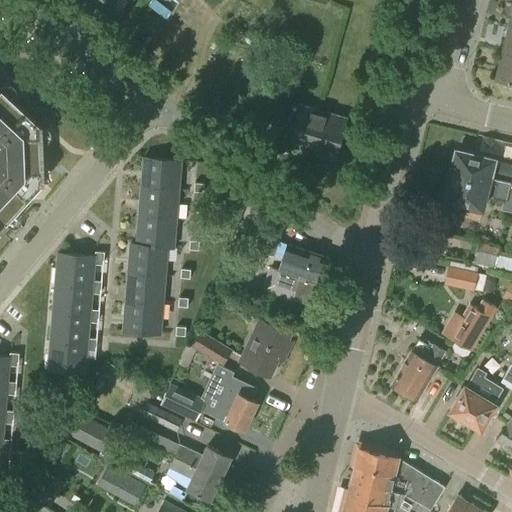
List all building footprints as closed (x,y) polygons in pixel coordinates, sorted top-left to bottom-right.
[(511,55),(511,29),(508,29),(502,54),(511,55)] [(511,81),(511,55),(502,54),(496,77),(511,81)] [(0,223),(41,180),(39,125),(0,88),(0,223)] [(335,159),(347,117),(294,102),(282,144),(335,159)] [(475,171),(511,180),(511,175),(511,163),(458,150),(453,167),(475,173),(475,171)] [(142,186),(175,189),(179,189),(180,174),(176,174),(177,160),(181,161),(181,159),(144,156),(142,186)] [(511,180),(475,171),(475,173),(453,167),(445,199),(483,208),(490,182),(497,184),(494,198),(506,201),(503,210),(511,211),(511,180)] [(205,182),(195,181),(194,191),(204,191),(205,182)] [(174,202),(175,189),(142,186),(139,215),(172,218),(176,218),(177,203),(174,202)] [(202,211),(193,210),(192,219),(201,220),(202,211)] [(171,231),(172,218),(139,215),(137,243),(131,242),(131,243),(164,246),(174,247),(175,232),(171,231)] [(275,254),(285,223),(266,217),(256,248),(275,254)] [(200,240),(190,239),(190,248),(199,249),(200,240)] [(511,269),(511,253),(499,250),(500,246),(477,241),(472,262),(494,267),(495,265),(511,269)] [(163,260),(164,246),(131,243),(129,272),(162,275),(165,275),(167,260),(163,260)] [(314,303),(330,258),(289,244),(280,271),(282,272),(278,283),(298,289),(295,297),(314,303)] [(104,260),(105,251),(96,250),(95,255),(59,252),(57,267),(61,268),(60,281),(93,284),(93,279),(95,259),(104,260)] [(474,289),(478,271),(448,265),(444,283),(474,289)] [(191,268),(182,267),(181,277),(190,278),(191,268)] [(161,288),(162,275),(129,272),(126,301),(159,304),(163,304),(164,289),(161,288)] [(101,289),(102,280),(93,279),(93,284),(60,281),(56,281),(55,296),(59,296),(57,310),(90,313),(91,308),(93,288),(101,289)] [(189,297),(179,296),(178,305),(188,306),(189,297)] [(471,349),(497,306),(482,298),(476,308),(471,304),(464,316),(456,312),(444,333),(456,340),(453,345),(454,350),(462,355),(468,354),(471,349)] [(158,317),(159,304),(126,301),(124,330),(160,333),(162,318),(158,317)] [(99,317),(100,309),(91,308),(90,313),(57,310),(54,309),(52,325),(56,325),(55,339),(88,341),(88,337),(90,317),(99,317)] [(289,337),(291,333),(264,320),(256,337),(252,335),(240,360),(271,375),(282,352),(287,354),(294,340),(289,337)] [(186,326),(177,325),(176,334),(186,335),(186,326)] [(224,364),(233,349),(201,329),(192,344),(224,364)] [(96,347),(97,338),(88,337),(88,341),(55,339),(51,338),(50,354),(54,354),(52,369),(85,371),(88,346),(96,347)] [(435,348),(419,338),(413,349),(412,349),(392,383),(418,398),(438,364),(437,364),(446,350),(437,345),(435,348)] [(19,361),(20,352),(10,352),(10,356),(0,354),(0,383),(8,385),(8,381),(10,360),(19,361)] [(511,388),(511,362),(501,381),(511,388)] [(478,365),(465,386),(451,411),(468,421),(469,425),(474,428),(477,426),(482,429),(497,404),(494,403),(503,386),(485,375),(487,371),(478,365)] [(229,373),(210,413),(245,430),(258,401),(252,398),(258,386),(229,373)] [(16,390),(17,381),(8,381),(8,385),(0,383),(0,413),(5,414),(5,409),(7,389),(16,390)] [(200,408),(205,398),(171,382),(161,404),(196,420),(202,409),(200,408)] [(95,399),(86,394),(79,405),(88,410),(95,399)] [(177,430),(183,417),(147,401),(141,415),(177,430)] [(14,418),(14,410),(5,409),(5,414),(0,413),(0,442),(3,442),(3,438),(5,418),(14,418)] [(106,452),(117,431),(78,410),(66,431),(106,452)] [(511,416),(497,438),(511,449),(511,448),(511,416)] [(11,447),(12,439),(3,438),(3,442),(0,442),(0,472),(2,446),(11,447)] [(176,455),(222,478),(232,456),(208,444),(203,455),(181,444),(176,455)] [(423,504),(431,509),(446,486),(401,458),(402,455),(359,444),(352,468),(362,471),(361,475),(358,474),(357,478),(392,487),(391,490),(407,494),(423,504)] [(212,499),(222,478),(176,455),(171,466),(192,477),(187,487),(212,499)] [(98,481),(134,503),(146,482),(110,461),(98,481)] [(44,467),(30,491),(51,504),(66,480),(44,467)] [(429,511),(431,509),(423,504),(407,494),(391,490),(392,487),(357,478),(355,484),(359,485),(358,489),(349,486),(341,511),(429,511)] [(486,511),(458,495),(447,511),(486,511)] [(183,511),(164,501),(158,511),(183,511)]
